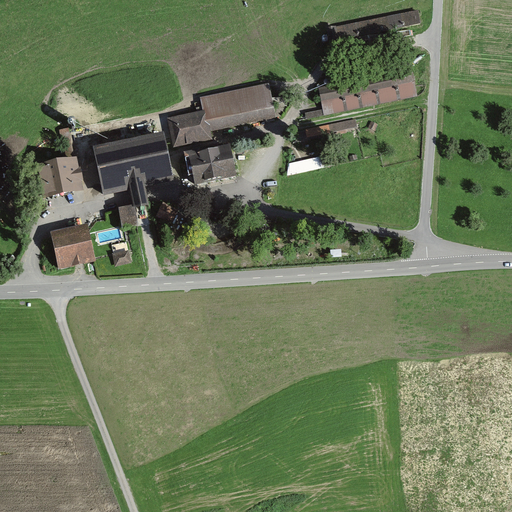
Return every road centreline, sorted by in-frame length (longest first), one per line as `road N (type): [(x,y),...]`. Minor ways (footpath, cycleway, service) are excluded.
road 1 (tertiary): [(426,268),(0,292)]
road 2 (unclassified): [(426,268),(437,0)]
road 3 (track): [(137,511),(58,290)]
